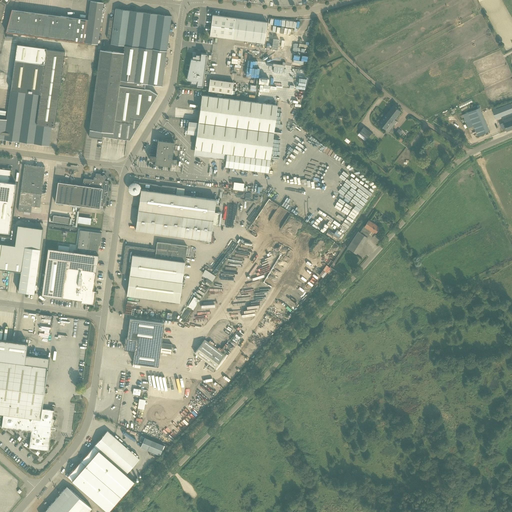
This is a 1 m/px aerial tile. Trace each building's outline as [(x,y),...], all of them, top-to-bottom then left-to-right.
[(12,9),(6,32),(84,43),(84,42),(97,44),(103,3),(90,1),(88,19),(48,14),(12,9)] [(112,18),(110,18),(107,38),(111,39),(111,44),(124,45),(129,11),(115,9),(114,19),(112,18)] [(138,47),(143,12),(129,11),(124,45),(138,47)] [(157,14),(143,12),(138,47),(152,49),(157,14)] [(152,49),(166,51),(171,16),(157,14),(152,49)] [(210,36),(264,43),(266,22),(212,15),(210,36)] [(46,49),(46,48),(17,44),(11,90),(6,120),(0,118),(0,139),(49,146),(52,126),(55,126),(61,81),(65,82),(65,78),(61,77),(65,52),(46,49)] [(124,45),(124,53),(120,80),(134,82),(136,65),(138,47),(124,45)] [(136,65),(164,69),(166,51),(152,49),(138,47),(136,65)] [(100,50),(95,85),(119,88),(119,86),(144,89),(145,84),(120,80),(124,53),(100,50)] [(197,84),(197,86),(202,87),(207,54),(201,53),(201,54),(197,53),(197,55),(196,55),(196,56),(193,56),(192,59),(191,59),(186,80),(191,81),(191,83),(197,84)] [(134,82),(145,84),(162,86),(164,69),(136,65),(134,82)] [(209,79),(208,91),(232,93),(233,81),(209,79)] [(102,136),(103,136),(112,137),(113,133),(119,88),(95,85),(95,87),(90,125),(89,130),(88,136),(102,138),(102,136)] [(157,94),(152,92),(149,90),(144,89),(119,86),(119,88),(113,133),(112,137),(112,138),(129,140),(139,124),(140,119),(142,119),(157,94)] [(198,122),(273,132),(277,105),(202,95),(198,122)] [(496,119),(511,112),(511,104),(511,103),(496,109),(496,108),(492,109),(496,119)] [(394,105),(386,115),(394,121),(391,124),(392,125),(394,126),(397,121),(395,119),(401,111),(394,105)] [(468,112),(473,126),(475,131),(477,136),(490,130),(480,107),(468,112)] [(379,124),(386,130),(391,124),(394,121),(386,115),(379,124)] [(507,131),(511,129),(511,117),(503,121),(507,131)] [(273,132),(198,122),(194,149),(227,153),(225,166),(268,172),(273,132)] [(371,133),(364,127),(359,132),(367,139),(371,133)] [(158,140),(156,152),(156,156),(154,156),(154,155),(150,155),(149,160),(154,160),(155,160),(155,164),(171,166),(171,162),(176,163),(177,159),(172,158),(172,154),(174,142),(158,140)] [(39,207),(45,167),(36,166),(36,165),(34,164),(34,166),(24,164),(18,211),(31,212),(31,206),(39,207)] [(0,231),(9,233),(16,183),(9,182),(11,170),(0,168),(0,231)] [(58,182),(55,202),(100,208),(100,205),(104,206),(105,205),(106,196),(107,197),(108,196),(109,186),(109,185),(108,185),(108,182),(108,181),(105,181),(105,179),(106,177),(104,174),(102,175),(100,175),(101,174),(96,173),(95,177),(94,177),(94,178),(93,180),(84,178),(83,179),(82,186),(58,182)] [(210,240),(212,224),(218,225),(220,213),(214,212),(216,200),(176,194),(177,187),(162,185),(162,186),(158,186),(158,185),(134,182),(133,182),(132,182),(131,182),(130,183),(129,184),(128,185),(128,186),(128,187),(127,187),(127,188),(127,189),(128,190),(128,191),(129,192),(129,193),(130,193),(131,194),(132,194),(140,196),(135,230),(140,231),(180,236),(210,240)] [(233,189),(243,190),(243,182),(233,182),(233,189)] [(69,224),(70,218),(53,215),(52,221),(52,222),(69,224)] [(355,254),(357,252),(371,231),(375,234),(379,227),(368,220),(364,227),(363,226),(359,232),(358,232),(347,249),(355,254)] [(19,287),(19,288),(18,292),(34,294),(34,293),(34,289),(40,249),(43,229),(17,225),(15,246),(1,244),(0,249),(0,269),(21,272),(19,287)] [(50,229),(42,294),(41,295),(81,300),(81,302),(94,304),(94,305),(94,306),(96,291),(95,291),(93,291),(101,236),(79,233),(50,229)] [(156,250),(125,246),(121,274),(119,294),(179,302),(187,246),(157,242),(156,250)] [(212,281),(215,275),(204,269),(201,275),(212,281)] [(187,306),(193,309),(199,300),(194,296),(187,306)] [(124,313),(134,314),(134,308),(133,308),(133,302),(126,301),(124,313)] [(164,323),(130,318),(127,338),(125,339),(124,348),(125,350),(132,351),(133,350),(134,351),(133,363),(158,367),(160,352),(171,353),(172,344),(161,343),(164,323)] [(0,413),(3,414),(1,428),(31,432),(29,448),(48,450),(50,438),(52,438),(53,439),(53,437),(53,436),(52,434),(52,433),(52,432),(52,430),(51,430),(52,427),(52,426),(53,427),(53,425),(54,424),(54,422),(55,421),(55,420),(56,419),(56,418),(55,420),(53,419),(54,410),(42,409),(48,367),(49,358),(26,355),(27,343),(0,339),(0,413)] [(214,368),(224,355),(204,340),(194,353),(214,368)] [(137,408),(144,409),(145,399),(139,398),(137,408)] [(79,463),(119,499),(134,481),(126,474),(139,459),(107,431),(79,463)] [(164,445),(144,437),(140,447),(159,455),(164,445)] [(119,499),(79,463),(67,476),(108,511),(119,499)] [(66,487),(61,493),(44,511),(88,511),(92,508),(68,487),(66,487)]
